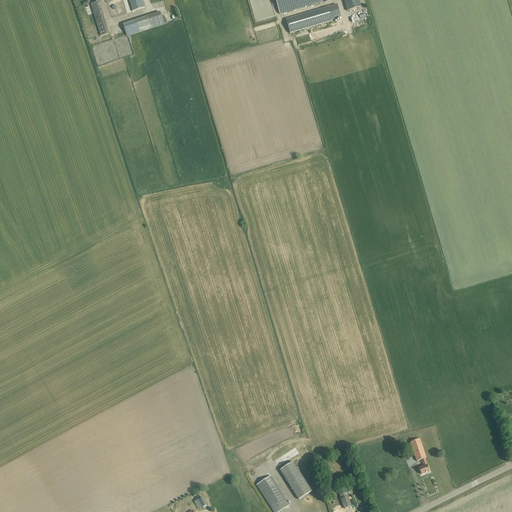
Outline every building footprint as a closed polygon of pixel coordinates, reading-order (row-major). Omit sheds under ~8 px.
[(129,0),(133,11),(145,8),(142,0),(129,0)] [(318,0),(275,0),(280,14),(319,3),(318,0)] [(344,0),(348,12),(361,8),(358,0),(344,0)] [(99,3),(91,5),(101,37),(109,34),(99,3)] [(337,5),(286,20),(290,33),(341,18),(337,5)] [(160,13),(123,24),(127,36),(164,25),(160,13)] [(425,459),(426,458),(420,439),(410,442),(417,461),(421,460),(424,467),(419,468),(421,475),(429,472),(425,459)] [(280,470),(299,500),(312,492),(293,462),(280,470)] [(274,511),(279,511),(290,506),(271,476),(257,485),(274,511)] [(346,492),(339,495),(345,509),(351,507),(346,492)] [(207,505),(203,498),(198,500),(202,508),(207,505)]
